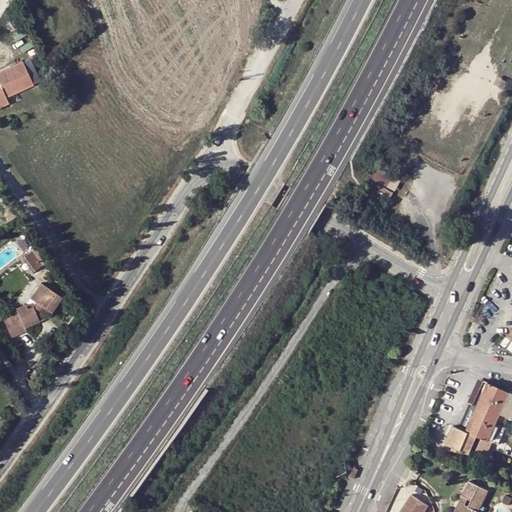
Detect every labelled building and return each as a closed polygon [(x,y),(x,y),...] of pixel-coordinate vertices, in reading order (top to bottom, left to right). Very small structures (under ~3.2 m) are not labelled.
[(0,102),(6,100),(34,90),(25,66),(0,75),(0,102)] [(0,109),(9,107),(6,100),(0,102),(0,109)] [(380,168),(376,180),(399,189),(403,177),(380,168)] [(31,251),(22,258),(33,272),(42,265),(31,251)] [(342,256),(337,252),(330,262),(336,266),(342,256)] [(16,308),(17,311),(25,328),(40,321),(37,314),(42,306),(51,313),(62,297),(41,282),(30,298),(36,302),(33,306),(28,309),(26,304),(16,308)] [(25,328),(17,311),(2,317),(12,337),(27,331),(25,328)] [(511,338),(507,335),(503,342),(511,348),(511,338)] [(502,421),(503,420),(505,415),(511,419),(511,418),(511,392),(484,380),(472,404),(461,429),(465,431),(476,436),(481,438),(479,444),(485,446),(488,440),(498,445),(506,427),(495,423),(497,419),(502,421)] [(476,436),(465,431),(461,429),(453,426),(445,443),(459,450),(467,453),(476,436)] [(459,450),(445,443),(444,445),(458,452),(459,450)] [(481,505),(488,491),(469,481),(461,496),(471,500),(468,506),(464,504),(460,511),(479,511),(478,511),(475,510),(479,504),(481,505)] [(414,492),(401,511),(426,511),(432,503),(414,492)] [(471,500),(461,496),(453,511),(460,511),(464,504),(468,506),(471,500)]
